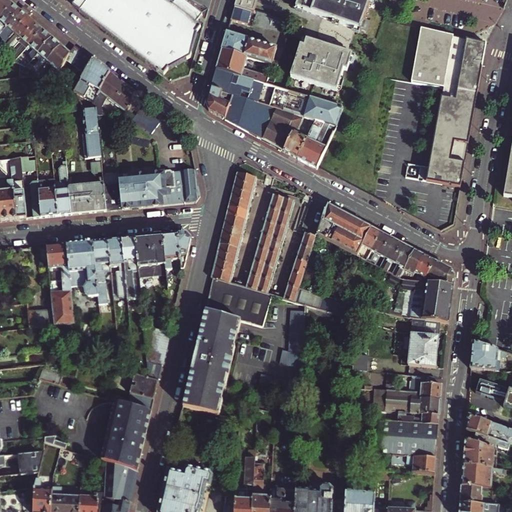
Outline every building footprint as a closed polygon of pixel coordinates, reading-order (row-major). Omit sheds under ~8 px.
[(6,0),(2,0),(0,3),(0,20),(12,5),(6,0)] [(79,0),(75,7),(82,12),(81,14),(163,76),(167,70),(169,71),(190,57),(197,34),(195,33),(200,27),(196,24),(202,16),(180,0),(176,0),(173,5),(165,0),(79,0)] [(235,9),(231,22),(248,27),(252,12),(255,13),(258,0),(233,0),(232,7),(235,9)] [(373,0),(299,0),(296,8),(360,33),(373,0)] [(20,12),(12,5),(0,20),(0,30),(2,33),(20,12)] [(23,7),(20,12),(2,33),(0,35),(0,40),(5,45),(15,34),(28,18),(32,14),(23,7)] [(35,25),(28,18),(15,34),(18,37),(8,50),(4,47),(0,50),(0,53),(6,57),(14,48),(19,43),(35,25)] [(42,31),(35,25),(19,43),(24,47),(19,53),(14,48),(6,57),(16,63),(19,58),(29,46),(42,31)] [(453,37),(421,29),(412,83),(439,88),(443,89),(429,169),(421,167),(419,181),(427,183),(426,183),(456,189),(461,189),(464,169),(473,123),(478,95),(485,55),(487,45),(453,37)] [(51,38),(42,31),(29,46),(34,51),(24,63),(19,58),(16,63),(25,68),(28,65),(36,57),(51,38)] [(278,49),(228,33),(223,50),(248,58),(279,67),(284,51),(278,49)] [(60,47),(51,38),(36,57),(40,60),(33,68),(28,65),(25,68),(36,74),(41,69),(47,62),(60,47)] [(293,78),(338,90),(345,68),(349,69),(354,52),(307,40),(305,47),(301,45),(293,78)] [(69,54),(60,47),(47,62),(53,67),(49,75),(41,69),(36,74),(54,84),(66,60),(69,54)] [(74,47),(69,54),(66,60),(85,75),(89,66),(93,61),(74,47)] [(223,50),(217,70),(266,85),(269,76),(245,68),(248,58),(223,50)] [(110,74),(93,61),(89,66),(85,75),(74,93),(93,104),(110,74)] [(266,85),(217,70),(211,88),(228,94),(234,95),(233,99),(231,103),(239,105),(238,108),(244,110),(245,110),(250,100),(279,110),(297,116),(316,122),(336,128),(344,109),(266,85)] [(137,95),(110,74),(93,104),(90,109),(97,108),(97,117),(103,117),(102,107),(108,99),(128,115),(137,95)] [(227,97),(228,94),(211,88),(210,95),(220,100),(222,96),(227,97)] [(231,106),(220,100),(210,95),(206,105),(209,111),(225,120),(231,106)] [(225,120),(263,140),(279,110),(250,100),(245,110),(244,110),(238,108),(239,105),(231,103),(231,106),(225,120)] [(85,159),(96,158),(101,158),(97,117),(97,108),(90,109),(84,110),(86,135),(83,136),(85,159)] [(263,140),(281,150),(284,145),(285,145),(287,142),(284,141),(297,116),(279,110),(263,140)] [(281,150),(297,159),(316,122),(297,116),(284,141),(287,142),(285,145),(284,145),(281,150)] [(316,122),(297,159),(317,169),(318,167),(336,128),(316,122)] [(511,143),(503,197),(511,198),(511,143)] [(35,157),(20,159),(22,173),(37,172),(35,157)] [(101,158),(96,158),(97,161),(91,162),(92,173),(103,171),(101,158)] [(13,183),(0,184),(0,222),(27,220),(22,173),(20,159),(11,160),(13,183)] [(60,183),(54,184),(57,217),(72,215),(69,189),(66,162),(63,162),(63,167),(61,167),(59,170),(60,183)] [(121,178),(120,178),(122,210),(162,206),(161,197),(176,195),(174,173),(171,173),(170,171),(166,172),(164,174),(131,177),(130,175),(122,176),(121,178)] [(238,174),(235,183),(255,188),(257,179),(238,174)] [(104,180),(104,185),(106,212),(122,210),(120,178),(104,180)] [(30,187),(33,219),(57,217),(54,184),(54,181),(33,183),(30,187)] [(235,183),(233,192),(253,197),(255,188),(235,183)] [(104,185),(77,188),(80,215),(106,212),(104,185)] [(182,187),(184,204),(196,203),(201,198),(199,185),(182,187)] [(77,188),(69,189),(72,215),(80,215),(77,188)] [(233,192),(231,200),(251,205),(253,197),(233,192)] [(273,197),(270,210),(280,213),(284,200),(273,197)] [(231,200),(229,209),(249,214),(251,205),(231,200)] [(284,200),(280,213),(290,216),(295,202),(284,200)] [(362,248),(372,229),(327,206),(325,210),(317,236),(357,257),(358,255),(362,248)] [(229,209),(227,218),(247,223),(249,214),(229,209)] [(270,210),(266,223),(277,226),(280,213),(270,210)] [(280,213),(277,226),(286,229),(290,216),(280,213)] [(227,218),(224,228),(244,233),(247,223),(227,218)] [(266,223),(262,236),(273,239),(277,226),(266,223)] [(277,226),(273,239),(283,242),(286,229),(277,226)] [(224,228),(222,236),(242,241),(244,233),(224,228)] [(371,253),(381,234),(372,229),(362,248),(365,250),(361,257),(358,255),(357,257),(366,262),(367,260),(371,253)] [(312,251),(317,236),(305,234),(301,247),(312,251)] [(375,267),(380,258),(391,239),(381,234),(371,253),(374,255),(370,262),(367,260),(366,262),(375,267)] [(171,261),(180,260),(178,235),(162,237),(165,272),(172,272),(171,261)] [(186,235),(178,235),(180,260),(181,271),(184,270),(192,240),(186,235)] [(222,236),(220,245),(240,249),(242,241),(222,236)] [(262,236),(259,249),(269,253),(273,239),(262,236)] [(166,277),(165,272),(162,237),(136,240),(139,278),(166,277)] [(273,239),(269,253),(280,256),(283,242),(273,239)] [(388,273),(392,264),(403,245),(391,239),(380,258),(385,260),(380,269),(388,273)] [(141,299),(139,278),(136,240),(122,241),(128,301),(141,299)] [(113,302),(128,301),(122,241),(108,243),(111,273),(113,302)] [(104,274),(111,273),(108,243),(94,244),(99,298),(99,306),(107,306),(104,274)] [(89,299),(99,298),(94,244),(67,247),(72,289),(83,288),(85,290),(85,295),(89,299)] [(220,245),(218,253),(238,258),(240,249),(220,245)] [(392,264),(406,271),(416,252),(403,245),(392,264)] [(75,327),(72,289),(67,247),(47,248),(49,265),(50,284),(63,283),(64,295),(52,295),(53,313),(55,329),(75,327)] [(308,263),(312,251),(301,247),(297,260),(308,263)] [(40,266),(49,265),(47,248),(39,249),(40,266)] [(259,249),(255,263),(266,266),(269,253),(259,249)] [(415,275),(425,257),(416,252),(406,271),(403,277),(405,278),(407,274),(414,278),(415,275)] [(218,253),(216,262),(236,267),(238,258),(218,253)] [(269,253),(266,266),(276,269),(280,256),(269,253)] [(424,284),(428,277),(435,262),(425,257),(415,275),(423,280),(421,283),(424,284)] [(304,277),(308,263),(297,260),(293,273),(304,277)] [(216,262),(214,271),(234,275),(236,267),(216,262)] [(451,271),(435,262),(428,277),(442,286),(454,288),(455,278),(451,271)] [(255,263),(251,277),(262,279),(266,266),(255,263)] [(266,266),(262,279),(272,283),(276,269),(266,266)] [(212,279),(213,280),(231,285),(234,275),(214,271),(212,279)] [(300,289),(304,277),(293,273),(289,286),(300,289)] [(251,277),(247,290),(258,293),(262,279),(251,277)] [(262,279),(258,293),(268,296),(272,283),(262,279)] [(213,280),(206,312),(237,321),(242,323),(263,329),(272,297),(268,296),(258,293),(247,290),(243,289),(235,286),(231,285),(213,280)] [(415,291),(412,318),(440,322),(449,324),(454,288),(442,286),(424,284),(421,283),(412,282),(411,290),(415,291)] [(296,303),(300,289),(289,286),(285,300),(296,303)] [(237,321),(206,312),(204,318),(183,409),(214,416),(218,401),(221,402),(224,387),(221,386),(223,376),(228,378),(232,358),(228,357),(230,347),(233,348),(237,331),(234,331),(235,326),(237,321)] [(305,312),(292,312),(290,352),(284,352),(281,365),(289,367),(303,368),(305,312)] [(31,331),(55,329),(53,313),(30,315),(31,331)] [(440,322),(412,318),(411,335),(403,335),(402,351),(410,351),(409,366),(436,368),(438,344),(440,322)] [(144,329),(145,338),(167,343),(169,335),(144,329)] [(145,338),(146,347),(166,351),(167,343),(145,338)] [(507,354),(473,344),(471,370),(498,372),(499,363),(497,363),(497,358),(505,360),(507,354)] [(146,347),(147,355),(163,359),(166,351),(146,347)] [(147,355),(148,364),(161,368),(163,359),(147,355)] [(353,355),(352,369),(366,370),(367,356),(353,355)] [(148,364),(149,380),(158,382),(161,368),(148,364)] [(45,370),(39,382),(67,390),(68,386),(60,384),(63,375),(45,370)] [(276,379),(261,375),(258,390),(302,400),(302,385),(276,379)] [(132,387),(130,395),(153,401),(158,382),(149,380),(135,376),(133,383),(134,384),(134,387),(132,387)] [(422,382),(422,384),(435,385),(435,378),(421,377),(421,379),(422,382)] [(511,386),(511,390),(480,381),(476,394),(505,402),(503,407),(511,410),(511,386)] [(422,384),(421,394),(421,399),(441,401),(442,386),(435,385),(422,384)] [(361,401),(351,401),(351,409),(379,411),(379,412),(387,413),(399,414),(440,417),(441,401),(421,399),(421,394),(374,390),(373,404),(361,403),(361,401)] [(130,395),(127,406),(151,412),(153,401),(130,395)] [(101,461),(107,463),(136,472),(138,467),(151,412),(127,406),(115,402),(102,455),(101,461)] [(379,412),(379,422),(386,422),(387,413),(379,412)] [(399,414),(398,423),(439,427),(440,417),(399,414)] [(511,431),(469,417),(468,421),(469,422),(466,431),(477,435),(490,439),(492,431),(500,434),(500,435),(511,438),(511,431)] [(377,457),(400,459),(436,461),(439,427),(398,423),(386,422),(379,422),(377,457)] [(511,445),(490,439),(477,435),(474,444),(495,451),(497,445),(499,446),(499,447),(511,451),(511,445)] [(56,437),(44,439),(44,443),(65,450),(67,445),(55,441),(56,437)] [(498,452),(495,451),(474,444),(465,441),(463,466),(494,469),(495,458),(498,457),(498,452)] [(44,454),(18,456),(20,476),(39,474),(44,454)] [(236,491),(235,498),(234,511),(251,511),(254,465),(255,459),(247,458),(245,487),(248,489),(247,492),(236,491)] [(436,461),(400,459),(399,467),(413,468),(413,475),(435,476),(436,461)] [(105,493),(103,511),(128,511),(136,472),(107,463),(105,493)] [(265,465),(254,465),(251,511),(269,511),(270,499),(263,499),(265,465)] [(505,470),(494,469),(463,466),(461,486),(481,488),(492,489),(493,471),(497,472),(499,474),(505,475),(505,470)] [(169,473),(158,511),(199,511),(206,486),(210,487),(212,478),(210,474),(188,469),(184,472),(183,476),(169,473)] [(390,473),(376,472),(375,481),(390,481),(390,473)] [(37,481),(35,489),(33,511),(51,511),(52,496),(53,492),(41,492),(41,482),(37,481)] [(480,498),(481,488),(461,486),(460,504),(481,506),(481,498),(480,498)] [(310,493),(297,492),(295,511),(344,511),(345,502),(333,502),(333,491),(330,488),(323,488),(320,490),(319,492),(312,491),(310,492),(310,493)] [(33,511),(35,489),(23,491),(24,511),(33,511)] [(0,493),(0,511),(24,511),(23,491),(0,493)] [(271,491),(270,499),(269,511),(295,511),(297,492),(271,491)] [(94,498),(80,497),(79,511),(103,511),(105,493),(95,493),(94,498)] [(346,493),(345,502),(344,511),(373,511),(374,507),(375,495),(346,493)] [(79,511),(80,497),(52,496),(51,511),(79,511)] [(223,511),(234,511),(235,498),(225,497),(224,501),(223,511)]
